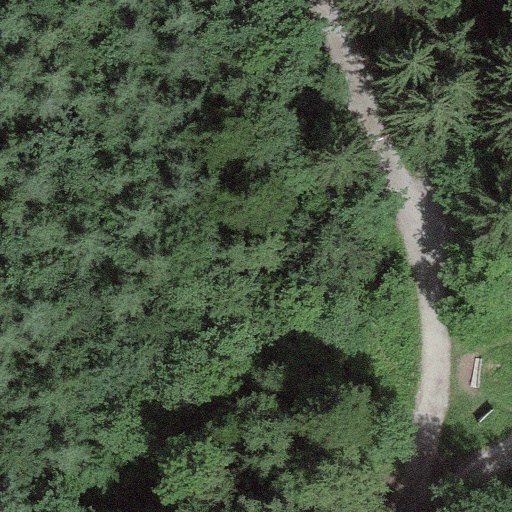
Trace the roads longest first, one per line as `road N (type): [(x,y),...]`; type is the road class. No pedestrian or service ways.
road 1 (track): [(428,286),(321,0)]
road 2 (track): [(387,511),(428,286)]
